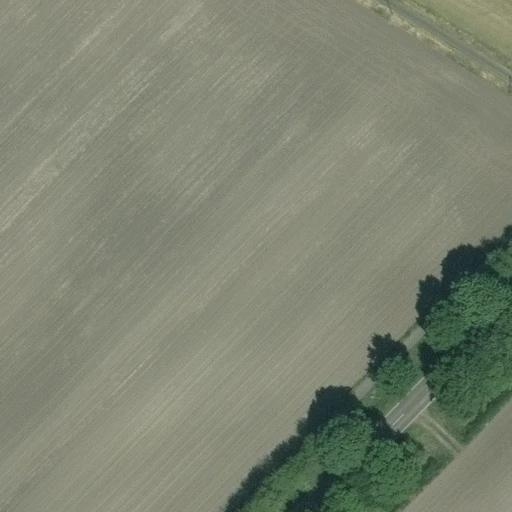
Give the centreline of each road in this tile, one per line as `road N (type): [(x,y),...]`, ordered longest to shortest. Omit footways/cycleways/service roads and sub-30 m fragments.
road 1 (tertiary): [(511,311),(314,511)]
road 2 (residential): [(511,81),(387,0)]
